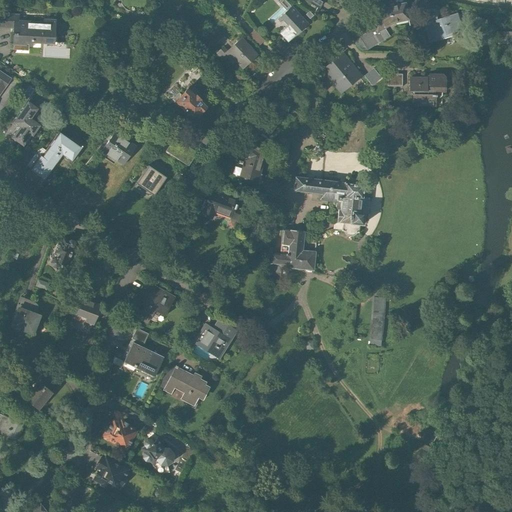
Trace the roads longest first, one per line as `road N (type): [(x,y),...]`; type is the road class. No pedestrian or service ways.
road 1 (unclassified): [(376,0),(239,121),(159,215),(132,260)]
road 2 (unclassified): [(132,260),(81,456)]
road 3 (track): [(367,503),(376,424),(339,380),(318,338)]
road 4 (residential): [(0,184),(132,260)]
road 5 (track): [(511,360),(499,417),(484,442),(459,458),(429,450)]
